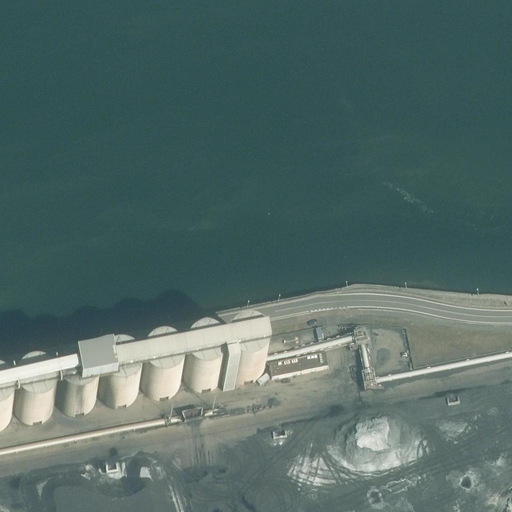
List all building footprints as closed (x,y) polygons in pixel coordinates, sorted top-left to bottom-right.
[(228,377),(229,379),(232,381),(235,383),(238,384),(241,385),(245,386),(248,385),(252,384),(255,383),(258,381),(260,378),(262,375),(264,372),(265,369),(265,365),(265,362),(264,358),(263,355),(261,352),(258,350),(256,348),(252,346),(249,345),(246,344),(242,344),(239,345),(235,346),(232,348),(230,351),(227,353),(226,356),(225,360),(224,363),(224,365),(224,367),(224,369),(224,371),(225,372),(226,374),(227,376),(228,377)] [(216,387),(218,385),(220,382),(221,380),(222,378),(222,376),(222,374),(222,372),(222,370),(221,368),(220,366),(220,364),(218,361),(216,358),(213,356),(210,354),(207,353),(204,352),(200,352),(197,353),(194,354),(191,355),(188,357),(185,360),(184,363),(182,366),(181,369),(181,373),(181,376),(182,379),(183,383),(185,385),(188,388),(190,390),(194,392),(197,393),(200,393),(204,393),(207,392),(210,391),(213,389),(216,387)] [(328,370),(326,356),(268,367),(269,369),(271,381),(328,370)] [(179,383),(178,379),(177,375),(175,371),(173,368),(170,366),(166,364),(163,363),(158,362),(155,363),(151,364),(149,364),(147,366),(144,368),(141,372),(139,375),(138,379),(138,381),(138,383),(138,386),(139,390),(141,394),(143,397),(146,400),(149,401),(152,402),(154,403),(157,403),(160,403),(162,403),(166,402),(169,400),(172,398),(175,395),(177,391),(178,387),(179,383)] [(224,363),(220,364),(220,366),(221,368),(222,370),(222,372),(222,374),(222,376),(222,378),(221,380),(220,382),(223,392),(233,390),(232,385),(230,385),(229,379),(228,377),(227,376),(226,374),(225,372),(224,371),(224,369),(224,367),(224,365),(224,363)] [(136,392),(136,391),(136,387),(134,383),(132,380),(130,377),(127,374),(123,372),(120,371),(116,371),(112,371),(108,372),(106,373),(104,374),(101,377),(98,380),(96,383),(95,387),(95,389),(95,391),(95,395),(96,399),(98,402),(100,405),(104,408),(107,410),(109,411),(111,411),(115,412),(117,412),(119,411),(123,410),(126,409),(129,406),(132,403),(134,400),(136,396),(136,392)] [(94,399),(94,394),(93,391),(90,387),(88,384),(85,382),(82,380),(78,379),(74,378),(70,378),(66,380),(65,380),(62,382),(59,384),(56,388),(55,391),(53,394),(53,397),(53,399),(53,402),(54,406),(56,410),(59,413),(62,416),(65,417),(67,418),(69,419),(73,419),(75,419),(78,419),(81,418),(84,416),(88,414),(90,411),(92,407),(94,403),(94,399)] [(51,408),(51,407),(51,403),(50,399),(48,396),(45,393),(42,390),(39,388),(35,387),(31,387),(27,387),(23,388),(22,389),(19,390),(16,393),(13,396),(12,399),(11,403),(10,405),(10,407),(10,411),(12,415),(13,418),(16,421),(19,424),(22,426),(24,427),(26,428),(30,428),(32,428),(35,428),(38,426),(42,425),(45,422),(47,419),(50,416),(51,412),(51,408)] [(9,416),(9,412),(8,408),(6,404),(3,401),(0,399),(0,398),(0,433),(3,431),(5,428),(8,424),(9,420),(9,416)]
